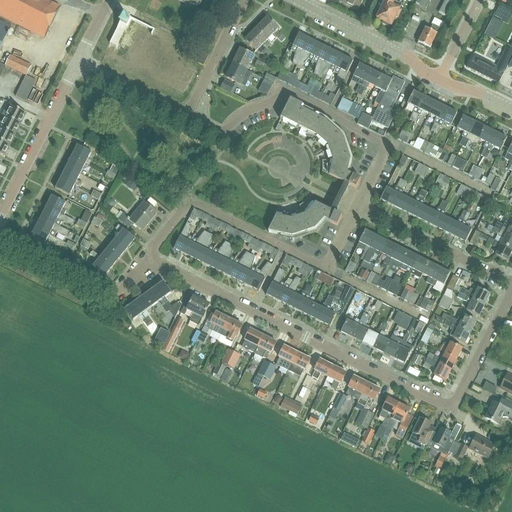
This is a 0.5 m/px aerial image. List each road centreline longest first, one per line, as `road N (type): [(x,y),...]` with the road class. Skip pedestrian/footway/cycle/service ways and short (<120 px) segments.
road 1 (residential): [(454,404),(442,407),(149,255)]
road 2 (residential): [(356,207),(385,148),(282,91),(275,105),(239,119),(227,137),(186,119)]
road 3 (residential): [(149,255),(190,201),(325,267),(356,207)]
road 4 (residential): [(0,237),(107,290),(149,255)]
road 5 (residential): [(511,285),(356,207)]
road 6 (residential): [(0,217),(79,63)]
road 7 (tertiary): [(293,0),(438,78)]
road 8 (residential): [(186,119),(245,0)]
road 9 (residential): [(454,404),(511,291)]
road 10 (residential): [(186,119),(79,63)]
